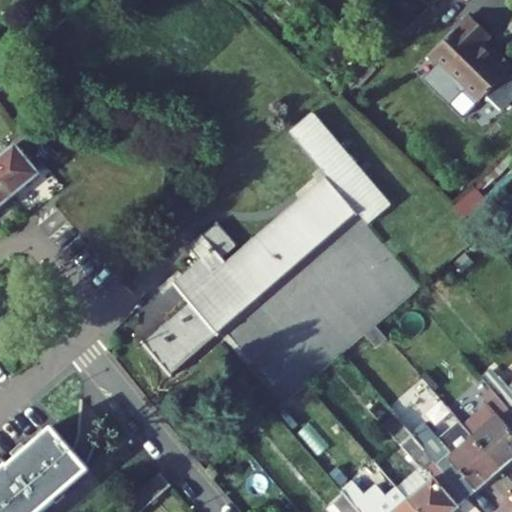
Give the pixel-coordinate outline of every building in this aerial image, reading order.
[(511,68),(511,65),(498,52),(490,52),(482,45),(491,35),(470,16),(463,23),(454,32),(445,42),(431,57),(460,85),(458,87),(476,105),(511,68)] [(454,32),(463,23),(460,20),(452,29),(454,32)] [(0,61),(8,71),(23,57),(14,47),(0,60),(0,61)] [(372,64),(358,78),(363,82),(381,63),(377,59),(372,64)] [(8,71),(0,61),(0,78),(3,76),(8,71)] [(289,132),(317,165),(326,175),(226,263),(221,257),(236,244),(218,222),(189,247),(200,261),(174,284),(192,304),(146,344),(144,341),(143,342),(172,376),(173,375),(171,373),(217,333),(219,335),(220,334),(218,332),(187,296),(226,263),(257,299),(355,213),(357,215),(360,213),(369,224),(391,204),(312,112),(289,132)] [(0,181),(12,196),(39,173),(16,145),(0,157),(0,181)] [(487,188),(503,172),(498,168),(482,183),(487,188)] [(0,205),(12,196),(0,181),(0,205)] [(455,206),(467,219),(487,201),(476,189),(456,206),(455,206)] [(459,271),(450,261),(446,265),(454,276),(459,271)] [(257,299),(226,263),(187,296),(218,332),(257,299)] [(385,335),(377,326),(366,336),(374,345),(385,335)] [(483,377),(493,389),(511,411),(511,383),(509,386),(499,375),(495,378),(490,372),(483,377)] [(464,426),(502,469),(511,460),(511,411),(493,389),(484,397),(490,404),(464,426)] [(502,469),(464,426),(447,406),(444,409),(457,424),(440,439),(432,430),(426,423),(414,435),(468,499),(477,491),(502,469)] [(0,511),(40,511),(90,469),(54,427),(10,465),(9,463),(0,471),(0,511)] [(402,492),(425,472),(421,468),(398,488),(402,492)] [(135,511),(140,511),(172,485),(161,473),(127,503),(135,511)] [(345,494),(360,511),(419,511),(402,492),(398,488),(388,496),(378,484),(365,495),(354,482),(343,491),(345,494)] [(360,511),(345,494),(335,502),(342,511),(343,511),(360,511)] [(341,511),(342,511),(335,502),(329,507),(332,511),(341,511)]
